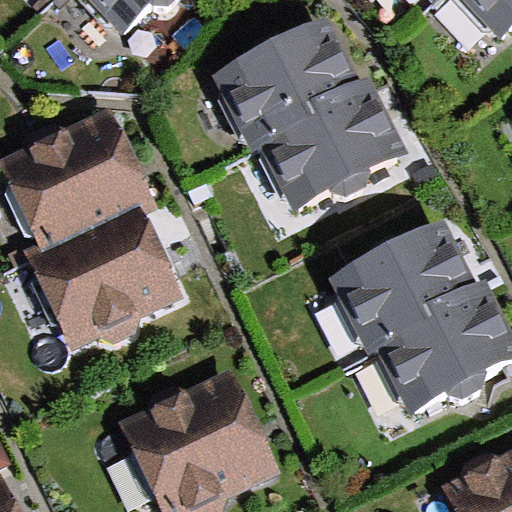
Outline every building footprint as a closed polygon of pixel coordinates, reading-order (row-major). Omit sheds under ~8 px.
[(67,0),(112,47),(162,0),(67,0)] [(511,0),(457,0),(501,46),(511,36),(511,0)] [(321,44),(208,97),(238,161),(246,157),(351,108),(321,44)] [(351,108),(246,157),(278,227),(392,174),(359,104),(351,108)] [(0,172),(0,205),(31,272),(128,226),(141,220),(97,127),(0,172)] [(23,275),(61,357),(167,308),(128,226),(31,272),(23,275)] [(435,248),(322,301),(352,365),(366,359),(466,312),(435,248)] [(466,312),(366,359),(398,427),(504,378),(472,309),(466,312)] [(113,438),(147,511),(201,511),(262,484),(217,389),(113,438)] [(467,481),(443,494),(451,511),(511,511),(511,458),(500,465),(488,457),(469,467),(467,481)]
